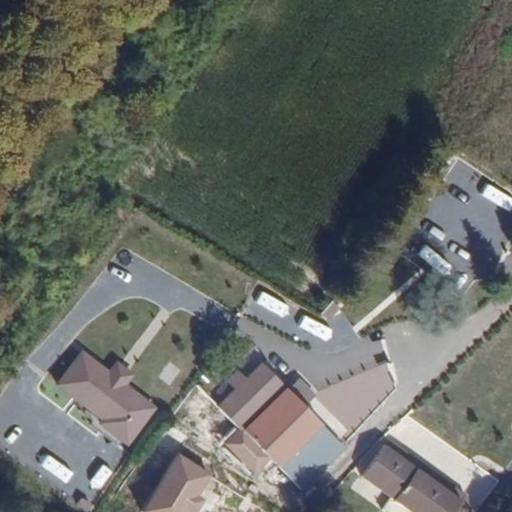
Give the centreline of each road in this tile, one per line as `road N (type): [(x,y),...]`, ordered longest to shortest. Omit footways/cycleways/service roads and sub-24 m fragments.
road 1 (unknown): [(393,415),(162,286)]
road 2 (track): [(441,373),(282,511)]
